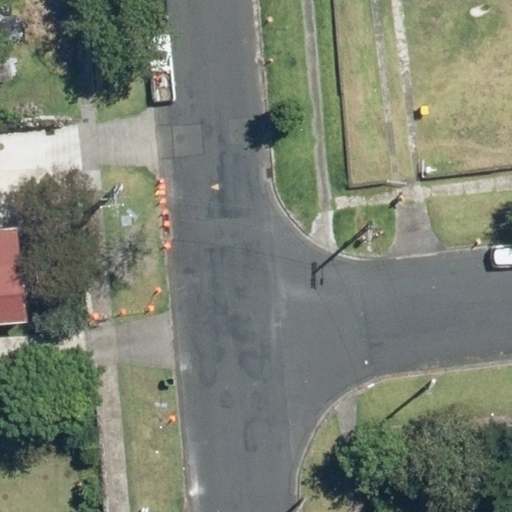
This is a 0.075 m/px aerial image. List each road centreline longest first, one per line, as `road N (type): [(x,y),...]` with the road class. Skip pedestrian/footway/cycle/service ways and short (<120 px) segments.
road 1 (residential): [(203,0),(227,325)]
road 2 (residential): [(511,291),(227,325)]
road 3 (residential): [(227,325),(241,511)]
